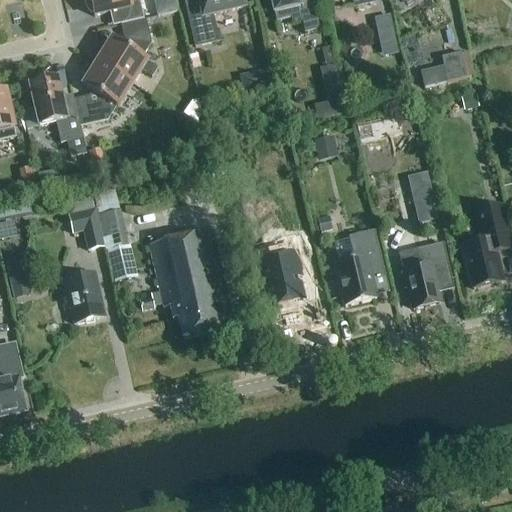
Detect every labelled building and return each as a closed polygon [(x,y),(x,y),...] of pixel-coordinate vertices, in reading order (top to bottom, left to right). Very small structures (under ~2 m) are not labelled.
[(121,27),(121,28),(143,23),(143,22),(138,0),(83,0),(84,3),(85,8),(87,12),(90,16),(93,15),(94,19),(117,14),(120,28),(121,27)] [(243,11),(240,0),(197,0),(199,7),(185,11),(195,50),(218,45),(212,19),(243,11)] [(269,0),(275,25),(290,21),(291,27),(301,25),(304,36),(318,33),(310,0),(301,0),(297,1),(296,0),(269,0)] [(351,0),(353,10),(376,5),(374,0),(351,0)] [(374,22),(377,37),(393,34),(390,19),(374,22)] [(101,51),(93,63),(133,88),(141,74),(152,80),(157,71),(141,61),(150,46),(145,22),(143,23),(121,28),(124,42),(131,44),(126,52),(112,43),(105,54),(101,51)] [(320,57),(322,67),(336,64),(334,53),(320,57)] [(200,68),(197,56),(189,59),(192,70),(200,68)] [(443,70),(446,86),(466,82),(460,56),(441,61),(443,70)] [(88,100),(73,103),(80,130),(107,124),(116,110),(118,111),(133,88),(93,63),(86,76),(89,78),(82,89),(91,94),(88,100)] [(336,68),(320,72),(326,98),(342,94),(336,68)] [(446,86),(443,70),(421,76),(424,91),(446,86)] [(270,92),(266,73),(239,79),(243,98),(270,92)] [(86,157),(73,103),(62,106),(56,83),(29,89),(38,129),(55,126),(60,147),(67,145),(70,161),(86,157)] [(0,144),(16,141),(5,94),(1,95),(1,93),(0,92),(0,144)] [(465,100),(467,113),(479,110),(476,98),(465,100)] [(201,118),(198,103),(192,104),(183,117),(196,126),(201,118)] [(315,145),(318,157),(334,153),(332,141),(315,145)] [(183,178),(181,169),(174,171),(176,179),(183,178)] [(39,190),(34,170),(19,174),(24,194),(39,190)] [(45,189),(43,176),(37,178),(39,190),(45,189)] [(92,194),(98,218),(119,214),(113,189),(92,194)] [(164,207),(162,196),(138,202),(140,213),(164,207)] [(438,223),(432,199),(413,204),(418,227),(438,223)] [(467,267),(466,269),(469,283),(471,284),(473,292),(500,286),(494,257),(511,253),(501,208),(474,214),(481,244),(463,249),(467,267)] [(68,220),(72,237),(83,235),(88,254),(103,250),(94,214),(68,220)] [(332,233),(329,219),(317,223),(320,236),(332,233)] [(336,283),(339,297),(341,297),(344,310),(376,302),(370,276),(383,273),(374,234),(349,240),(354,262),(334,267),(338,282),(336,283)] [(173,323),(179,322),(184,343),(218,335),(212,309),(224,306),(208,235),(150,248),(161,295),(150,298),(151,301),(141,304),(144,315),(155,313),(154,309),(164,307),(165,311),(170,310),(173,323)] [(401,277),(404,291),(408,291),(413,312),(440,306),(436,290),(452,287),(443,247),(415,253),(419,270),(404,273),(404,277),(401,277)] [(135,281),(128,250),(108,255),(116,286),(135,281)] [(296,257),(259,265),(269,311),(303,303),(296,276),(301,275),(296,257)] [(6,266),(9,282),(27,278),(23,262),(6,266)] [(59,285),(65,313),(71,312),(74,328),(104,321),(94,277),(59,285)] [(0,420),(26,415),(18,382),(21,381),(14,348),(0,351),(0,368),(1,373),(0,373),(0,420)]
